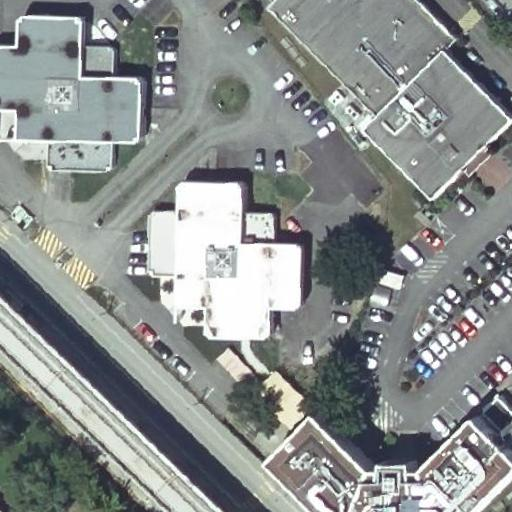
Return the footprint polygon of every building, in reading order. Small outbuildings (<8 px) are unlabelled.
[(277,0),(273,4),(382,114),(370,126),(439,195),(464,169),(466,171),(469,168),(474,173),(497,150),(492,146),(496,143),(494,141),(511,122),(511,108),(451,46),(462,35),(426,0),(277,0)] [(28,42),(2,42),(2,46),(0,46),(0,101),(1,102),(1,107),(26,107),(26,137),(57,138),(57,164),(62,164),(62,169),(116,170),(116,165),(120,165),(120,139),(146,139),(146,135),(150,135),(151,78),(147,78),(147,74),(122,74),(122,49),(118,49),(118,44),(92,43),(92,18),(87,18),(87,14),(32,13),(32,17),(28,17),(28,42)] [(187,209),(162,209),(162,213),(157,213),(156,269),(161,269),(161,274),(186,274),(186,303),(216,303),(216,329),(219,329),(219,334),(275,335),(275,330),(280,330),(281,304),(305,304),(305,301),(310,301),(311,245),(306,245),(306,240),(282,240),(283,214),(278,214),(278,211),(252,210),(253,184),(248,184),(248,179),(193,178),(193,183),(188,183),(187,209)] [(511,404),(502,395),(489,408),(508,426),(511,422),(511,404)] [(322,408),(280,458),(332,511),(478,511),(511,477),(511,437),(510,439),(484,413),(430,467),(420,467),(420,458),(391,457),(390,465),(376,464),(322,408)]
